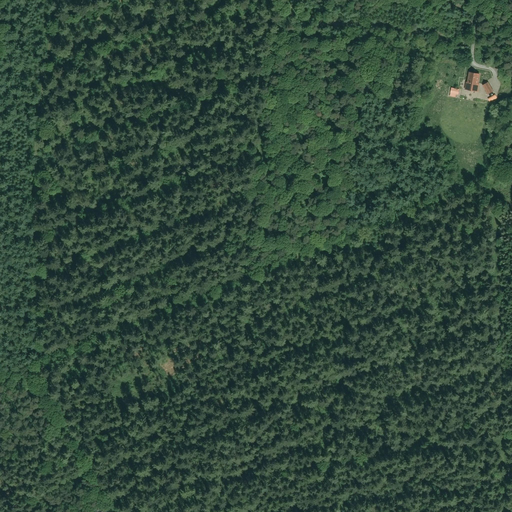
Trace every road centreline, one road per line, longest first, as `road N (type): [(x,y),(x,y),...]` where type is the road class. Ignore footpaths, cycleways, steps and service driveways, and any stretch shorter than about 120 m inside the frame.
road 1 (track): [(103,501),(40,362),(28,134),(50,0)]
road 2 (track): [(235,277),(281,0)]
road 3 (track): [(0,378),(235,277)]
